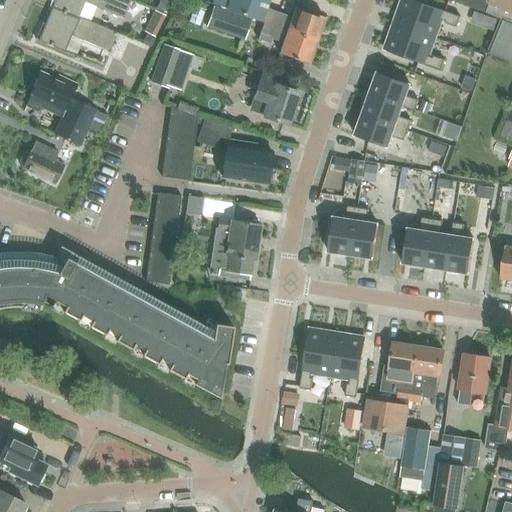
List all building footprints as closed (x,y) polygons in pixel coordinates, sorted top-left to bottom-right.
[(127,0),(55,0),(52,8),(77,18),(83,3),(122,19),(129,1),(127,0)] [(164,0),(160,0),(156,9),(166,14),(172,3),(164,0)] [(230,0),(226,11),(252,20),(264,23),(316,41),(324,17),(296,8),(293,17),(266,8),(268,0),(230,0)] [(459,17),(444,11),(412,0),(403,0),(396,21),(395,24),(434,38),(441,20),(446,22),(445,23),(456,27),(459,17)] [(511,0),(443,0),(456,4),(457,3),(488,14),(502,20),(511,23),(511,0)] [(245,41),(252,20),(226,11),(214,6),(207,27),(245,41)] [(117,34),(77,18),(52,8),(38,42),(63,52),(70,37),(109,53),(117,34)] [(497,20),(488,17),(485,28),(493,31),(497,20)] [(511,23),(502,20),(487,55),(511,64),(511,23)] [(309,63),(316,41),(264,23),(260,33),(272,37),(271,40),(284,44),(281,54),(309,63)] [(387,46),(385,51),(440,70),(444,60),(433,56),(433,58),(428,56),(434,38),(395,24),(387,46)] [(182,50),(163,43),(150,79),(169,86),(182,50)] [(40,106),(62,116),(70,98),(76,85),(55,76),(54,79),(39,72),(29,94),(43,100),(40,106)] [(415,112),(419,101),(406,96),(410,85),(377,73),(372,90),(370,95),(403,106),(403,107),(415,112)] [(263,117),(263,118),(286,126),(298,93),(284,88),(286,84),(261,75),(251,107),(254,114),(263,117)] [(466,77),(462,88),(471,91),(475,80),(466,77)] [(363,115),(408,131),(411,121),(399,117),(403,107),(403,106),(370,95),(363,114),(363,115)] [(95,110),(70,98),(62,116),(86,128),(95,110)] [(431,104),(423,101),(419,112),(427,114),(431,104)] [(197,118),(170,109),(160,178),(188,182),(197,118)] [(392,137),(404,141),(408,131),(363,115),(355,136),(388,148),(392,137)] [(78,145),(86,128),(62,116),(54,133),(78,145)] [(225,153),(221,179),(265,186),(271,152),(256,149),(228,145),(229,140),(230,129),(203,120),(195,143),(225,153)] [(448,123),(443,137),(457,142),(462,128),(448,123)] [(23,167),(22,169),(55,184),(63,166),(53,162),(57,152),(34,142),(27,156),(26,156),(21,157),(19,161),(21,166),(23,167)] [(444,157),(447,148),(432,142),(428,151),(444,157)] [(352,160),(349,183),(362,185),(365,162),(352,160)] [(366,165),(364,181),(376,182),(378,167),(366,165)] [(402,168),(399,189),(405,190),(408,169),(402,168)] [(452,190),(454,182),(439,180),(437,188),(452,190)] [(492,200),(494,189),(478,187),(476,198),(492,200)] [(156,194),(144,283),(168,286),(180,197),(156,194)] [(237,204),(212,200),(210,213),(235,217),(237,204)] [(474,220),(475,202),(464,201),(462,218),(474,220)] [(186,207),(185,215),(197,216),(198,208),(186,207)] [(358,208),(348,207),(346,219),(334,218),(329,252),(351,256),(358,208)] [(358,208),(351,256),(373,259),(378,225),(367,223),(369,210),(358,208)] [(433,220),(422,218),(420,231),(408,229),(403,264),(425,267),(433,220)] [(446,271),(452,236),(451,236),(441,234),(443,222),(433,220),(425,267),(426,268),(446,271)] [(229,233),(223,272),(247,276),(251,276),(253,262),(256,262),(262,226),(232,221),(232,223),(219,221),(218,232),(229,233)] [(451,271),(469,274),(474,240),(462,238),(464,225),(453,223),(451,236),(452,236),(446,271),(451,271)] [(0,310),(20,309),(20,307),(38,305),(37,311),(39,311),(43,296),(64,308),(62,313),(78,322),(80,317),(90,322),(88,327),(104,336),(107,331),(117,337),(114,342),(130,351),(133,346),(143,351),(140,356),(157,365),(159,360),(169,366),(167,371),(183,380),(185,375),(196,380),(193,385),(219,399),(224,365),(226,366),(232,328),(213,325),(214,322),(213,321),(213,320),(212,319),(211,319),(210,318),(209,318),(208,318),(207,318),(206,319),(205,320),(204,321),(204,322),(204,323),(204,324),(205,326),(206,326),(205,327),(87,261),(88,260),(57,243),(52,256),(35,252),(15,251),(2,252),(0,252),(0,310)] [(501,279),(511,280),(511,248),(505,247),(501,279)] [(219,272),(218,277),(246,282),(247,276),(223,272),(219,272)] [(300,388),(311,389),(313,379),(311,378),(312,373),(331,376),(337,335),(314,331),(309,330),(300,388)] [(346,395),(357,396),(365,339),(314,331),(337,335),(333,364),(331,376),(342,377),(350,379),(349,384),(347,384),(346,395)] [(386,367),(382,391),(400,394),(398,405),(410,407),(411,402),(420,348),(396,344),(392,368),(386,367)] [(444,352),(420,348),(411,402),(422,403),(423,398),(435,400),(439,377),(440,377),(444,352)] [(472,392),(485,394),(490,359),(465,355),(460,390),(461,390),(459,405),(470,407),(472,392)] [(511,430),(511,376),(510,390),(503,389),(497,428),(490,427),(486,449),(506,452),(510,430),(511,430)] [(329,409),(330,379),(314,379),(312,408),(329,409)] [(282,404),(297,406),(299,395),(284,393),(282,404)] [(404,435),(408,408),(369,401),(365,428),(385,432),(380,462),(399,465),(404,435)] [(346,429),(360,431),(362,412),(349,410),(346,429)] [(466,443),(467,427),(448,426),(447,443),(466,443)] [(424,481),(422,490),(435,492),(442,448),(430,446),(432,433),(409,429),(402,468),(401,478),(424,481)] [(0,444),(0,466),(7,470),(36,484),(45,464),(34,459),(39,450),(8,435),(3,446),(0,444)] [(467,438),(464,462),(477,464),(481,440),(467,438)] [(436,507),(458,510),(465,467),(442,464),(436,507)] [(23,511),(27,505),(0,491),(0,511),(23,511)] [(511,511),(511,503),(505,502),(502,511),(511,511)]
